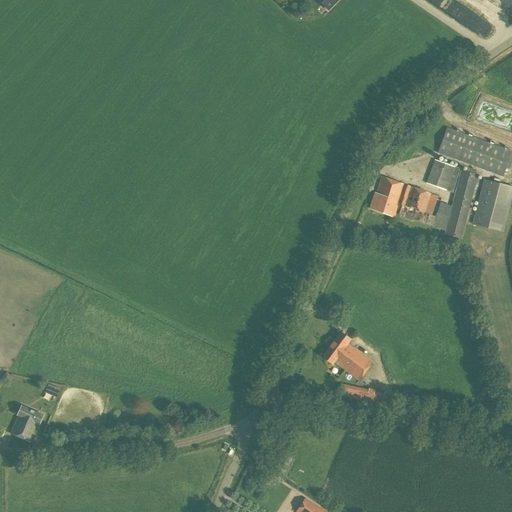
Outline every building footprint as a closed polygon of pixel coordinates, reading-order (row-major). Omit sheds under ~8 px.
[(331,0),(314,0),(301,14),(313,26),(336,5),(331,0)] [(503,177),(511,151),(447,127),(437,153),(503,177)] [(453,193),(459,169),(434,159),(426,183),(453,193)] [(445,231),(444,235),(462,239),(466,224),(478,175),(475,175),(466,172),(460,171),(452,206),(445,231)] [(375,193),(369,209),(394,217),(395,214),(399,204),(402,205),(435,216),(440,202),(442,198),(405,185),(382,177),(376,193),(375,193)] [(503,233),(511,197),(511,186),(483,179),(472,224),(503,233)] [(353,347),(347,343),(350,340),(340,333),(323,357),(332,364),(333,362),(359,381),(373,361),(354,346),(353,347)] [(382,405),(384,393),(342,384),(339,396),(382,405)] [(48,385),(45,393),(56,398),(59,390),(48,385)] [(39,425),(43,415),(21,406),(17,416),(18,416),(10,434),(31,443),(38,424),(39,425)] [(282,480),(292,458),(279,453),(270,475),(265,476),(267,483),(272,481),(271,475),(282,480)] [(296,511),(295,511),(327,511),(305,497),(296,511)]
